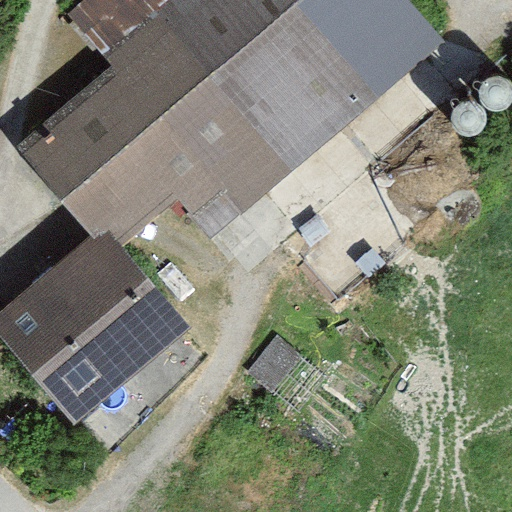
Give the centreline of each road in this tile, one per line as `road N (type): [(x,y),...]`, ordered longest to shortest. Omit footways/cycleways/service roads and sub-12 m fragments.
road 1 (track): [(475,0),(470,29),(442,74),(258,272),(211,381),(94,511)]
road 2 (track): [(0,174),(44,0)]
